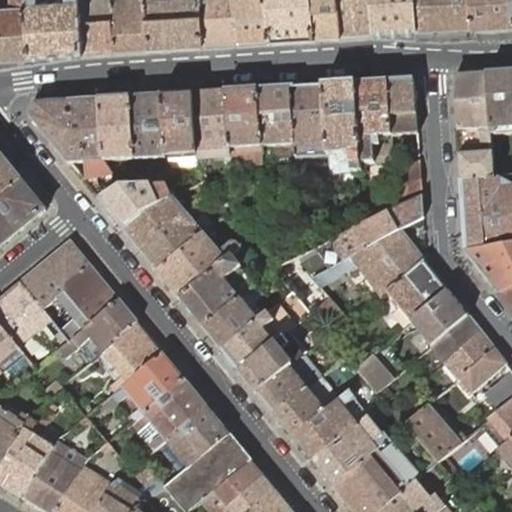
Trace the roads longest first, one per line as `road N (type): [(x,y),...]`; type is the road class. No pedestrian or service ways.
road 1 (secondary): [(430,54),(0,81)]
road 2 (tertiary): [(318,511),(76,215)]
road 3 (residential): [(511,340),(446,256),(430,54)]
road 4 (tertiary): [(76,215),(0,119)]
